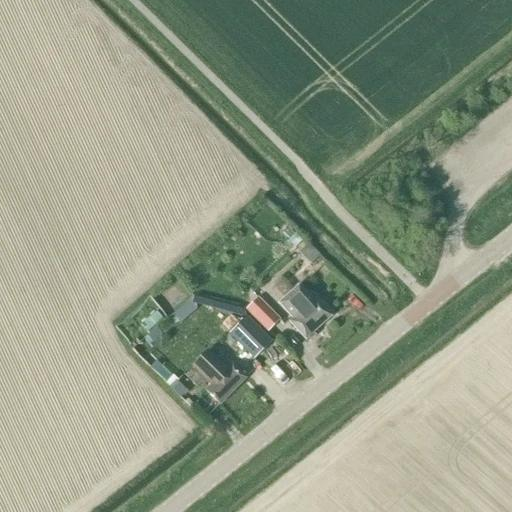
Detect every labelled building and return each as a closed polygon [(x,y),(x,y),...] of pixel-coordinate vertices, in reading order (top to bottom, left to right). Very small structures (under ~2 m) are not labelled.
[(316,269),(325,259),(310,246),(301,255),(316,269)] [(315,300),(314,301),(299,285),(276,304),(289,319),(288,321),(307,343),(315,336),(313,333),(330,317),(315,300)] [(279,320),(257,298),(245,310),(267,333),(279,320)] [(179,323),(188,315),(181,307),(172,315),(179,323)] [(246,317),(228,333),(253,360),(271,343),(246,317)] [(224,371),(206,354),(191,370),(210,387),(205,393),(219,407),(244,380),(229,366),(224,371)]
